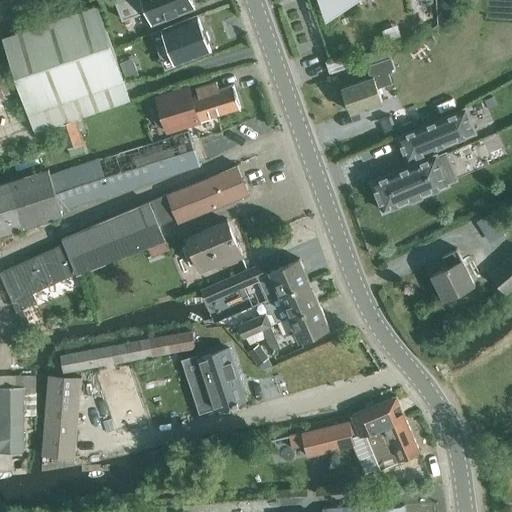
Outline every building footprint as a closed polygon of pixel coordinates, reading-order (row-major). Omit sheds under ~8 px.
[(115,0),(123,20),(147,10),(152,24),(194,8),(191,0),(115,0)] [(321,0),(327,15),(345,0),(321,0)] [(4,37),(11,59),(35,132),(61,124),(78,118),(130,100),(98,5),(4,37)] [(210,39),(207,31),(203,30),(198,15),(163,28),(177,64),(211,51),(208,43),(210,39)] [(458,23),(456,39),(475,41),(477,25),(458,23)] [(367,65),(392,57),(387,44),(363,52),(367,65)] [(392,82),(389,73),(396,71),(392,57),(367,65),(371,77),(343,87),(352,112),(383,101),(378,87),(392,82)] [(0,95),(15,91),(5,61),(4,59),(0,60),(0,95)] [(484,69),(437,88),(443,103),(490,84),(484,69)] [(199,95),(192,97),(188,84),(155,94),(166,130),(241,107),(234,84),(219,89),(217,81),(197,87),(199,95)] [(422,119),(416,103),(388,114),(393,130),(422,119)] [(408,200),(413,202),(422,198),(424,194),(449,184),(449,182),(458,178),(447,151),(437,155),(435,149),(477,132),(466,108),(398,136),(408,161),(410,165),(372,180),(384,211),(408,200)] [(78,118),(61,124),(70,148),(87,143),(78,118)] [(46,165),(47,170),(0,184),(0,251),(0,234),(63,215),(62,209),(200,165),(189,130),(102,158),(99,149),(46,165)] [(63,237),(77,272),(149,244),(153,255),(170,249),(160,225),(178,218),(179,221),(249,192),(238,164),(63,237)] [(201,269),(241,252),(228,221),(187,238),(201,269)] [(34,292),(75,274),(62,245),(1,272),(18,311),(38,301),(34,292)] [(445,299),(475,283),(457,248),(442,256),(448,266),(432,274),(445,299)] [(507,292),(511,287),(511,255),(491,274),(507,292)] [(275,283),(280,294),(310,281),(300,258),(270,271),(267,273),(263,263),(202,289),(208,301),(259,279),(263,288),(275,283)] [(310,281),(280,294),(265,301),(271,313),(273,312),(277,322),(290,316),(320,303),(310,281)] [(320,303),(290,316),(300,340),(330,327),(320,303)] [(243,337),(263,328),(271,325),(266,313),(243,323),(243,322),(238,324),(243,337)] [(263,328),(267,337),(273,351),(281,348),(271,325),(263,328)] [(193,331),(61,355),(65,372),(196,347),(193,331)] [(199,358),(207,383),(215,408),(244,399),(236,376),(238,375),(229,348),(199,358)] [(0,451),(23,451),(23,416),(37,416),(37,392),(33,392),(33,386),(31,386),(30,375),(0,374),(0,451)] [(83,377),(51,374),(50,374),(43,454),(76,457),(83,377)] [(349,421),(310,431),(311,432),(289,437),(295,459),(355,445),(355,446),(363,444),(361,436),(367,433),(374,450),(382,468),(420,451),(405,416),(394,421),(386,400),(352,415),(354,420),(349,421)]
